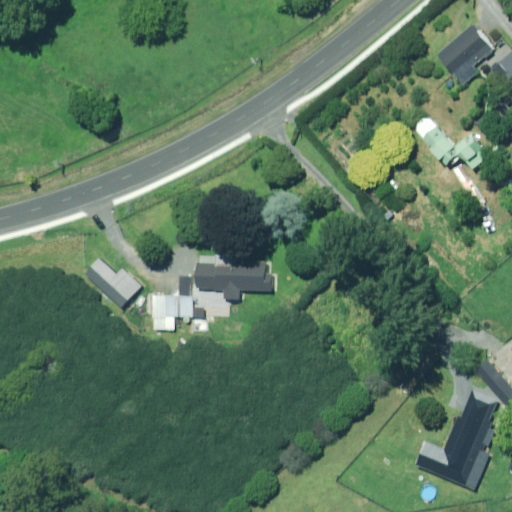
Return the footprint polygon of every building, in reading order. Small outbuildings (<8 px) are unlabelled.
[(440,56),(461,81),(466,87),(483,72),(478,66),(481,64),(495,52),(474,27),(440,56)] [(138,293),(102,260),(87,276),(123,309),(138,293)] [(199,260),(198,281),(211,281),(210,295),(236,296),(236,291),(277,293),(278,262),(199,260)] [(195,295),(154,294),(154,317),(195,318),(195,295)] [(214,313),(200,313),(200,325),(213,325),(214,313)] [(511,409),(511,383),(492,361),(478,373),(511,410),(511,409)] [(462,417),(447,455),(441,453),(433,472),(439,474),(473,488),(482,466),(487,468),(491,458),(499,462),(508,440),(494,435),(496,431),(462,417)]
